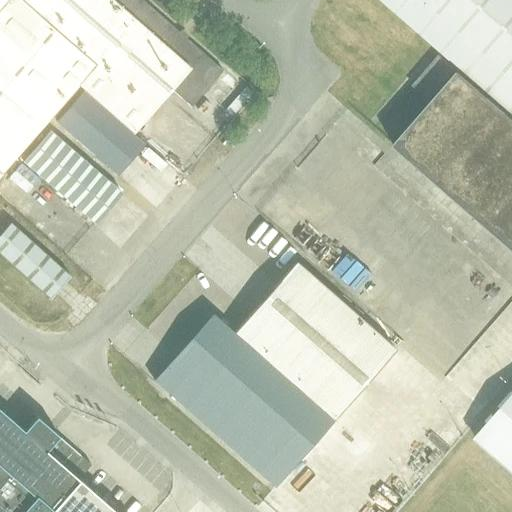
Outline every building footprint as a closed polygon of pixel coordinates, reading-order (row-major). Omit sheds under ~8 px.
[(19,0),(0,0),(0,172),(0,173),(78,85),(95,66),(19,0)] [(19,0),(95,66),(78,85),(133,133),(171,89),(190,107),(222,71),(140,0),(19,0)] [(511,0),(381,0),(511,113),(511,0)] [(427,99),(454,68),(438,54),(411,85),(427,99)] [(511,248),(511,118),(457,71),(393,145),(511,248)] [(116,175),(143,144),(82,91),(55,122),(116,175)] [(94,223),(120,193),(48,130),(22,160),(94,223)] [(9,223),(0,232),(0,254),(49,298),(69,276),(9,223)] [(194,332),(156,377),(278,483),(333,420),(395,350),(296,263),(233,334),(194,332)] [(511,396),(476,438),(511,469),(511,396)] [(0,412),(0,511),(112,511),(44,452),(56,439),(33,419),(22,432),(0,412)]
